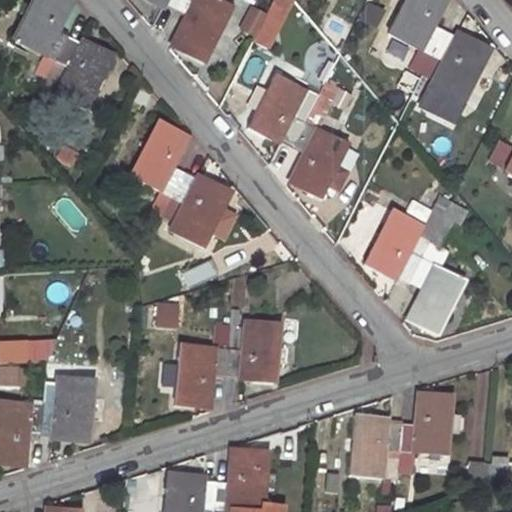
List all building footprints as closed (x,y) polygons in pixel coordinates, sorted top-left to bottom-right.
[(30,0),(9,41),(53,63),(73,23),(75,18),(63,11),(64,8),(49,0),(30,0)] [(200,57),(227,3),(220,0),(176,0),(174,5),(186,11),(173,36),(187,43),(184,49),(200,57)] [(403,0),(387,33),(418,49),(409,67),(420,73),(441,33),(429,27),(443,1),(440,0),(403,0)] [(82,111),(109,59),(94,52),(92,56),(74,48),(84,29),(73,23),(53,63),(64,69),(50,95),(82,111)] [(458,103),(485,50),(470,42),(468,47),(441,33),(420,73),(432,79),(428,87),(458,103)] [(274,76),(247,127),(261,135),(264,132),(290,146),(313,101),(302,96),(305,91),(274,76)] [(347,142),(315,126),(326,104),(315,98),(313,101),(290,146),(302,152),(290,175),(306,184),(304,189),(319,196),(326,182),(336,164),(347,142)] [(154,124),(126,177),(170,199),(191,158),(178,151),(181,144),(165,136),(167,130),(154,124)] [(198,249),(226,194),(213,188),(210,191),(192,182),(202,163),(191,158),(170,199),(181,205),(167,232),(198,249)] [(337,188),(347,170),(336,164),(326,182),(337,188)] [(379,265),(407,280),(428,238),(416,232),(419,226),(389,210),(362,261),(377,269),(379,265)] [(428,238),(407,280),(420,286),(407,311),(420,318),(418,323),(434,331),(462,278),(436,265),(445,247),(436,243),(447,222),(439,217),(428,238)] [(197,265),(177,275),(186,290),(205,280),(197,265)] [(269,381),(275,321),(240,318),(239,326),(232,325),(234,309),(229,309),(227,325),(223,373),(250,376),(250,379),(269,381)] [(211,347),(177,344),(172,399),(188,401),(189,396),(206,398),(209,372),(223,373),(227,325),(214,324),(211,347)] [(157,391),(170,392),(173,361),(160,360),(157,391)] [(0,385),(14,384),(15,379),(24,379),(24,361),(0,362),(0,385)] [(82,442),(88,380),(54,377),(51,406),(39,405),(37,433),(65,435),(65,440),(82,442)] [(440,454),(446,396),(430,394),(429,398),(413,397),(410,425),(398,424),(393,472),(405,473),(408,452),(440,454)] [(0,402),(0,461),(3,461),(4,456),(21,458),(23,432),(37,433),(39,405),(0,402)] [(352,415),(346,476),(392,480),(393,472),(398,424),(367,422),(368,417),(352,415)] [(258,509),(263,457),(246,455),(246,459),(229,457),(226,484),(213,482),(210,511),(277,511),(258,509)] [(507,457),(491,455),(488,483),(504,484),(507,457)] [(480,469),(466,467),(463,491),(478,493),(480,469)] [(167,475),(163,511),(210,511),(213,482),(184,480),(184,476),(167,475)]
